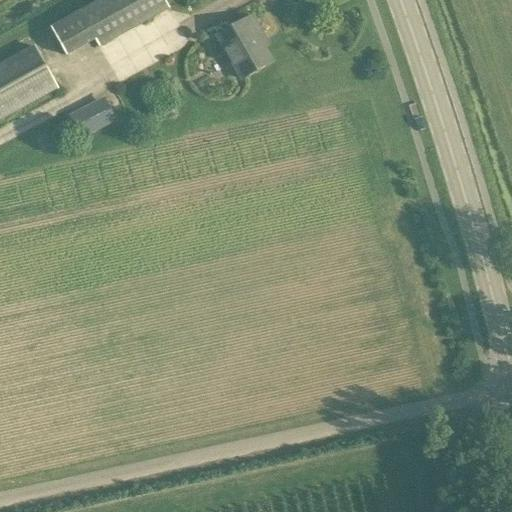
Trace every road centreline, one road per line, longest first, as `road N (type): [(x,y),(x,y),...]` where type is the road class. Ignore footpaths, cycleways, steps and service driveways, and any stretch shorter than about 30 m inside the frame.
road 1 (unclassified): [(0,503),(511,401)]
road 2 (secondary): [(511,370),(403,0)]
